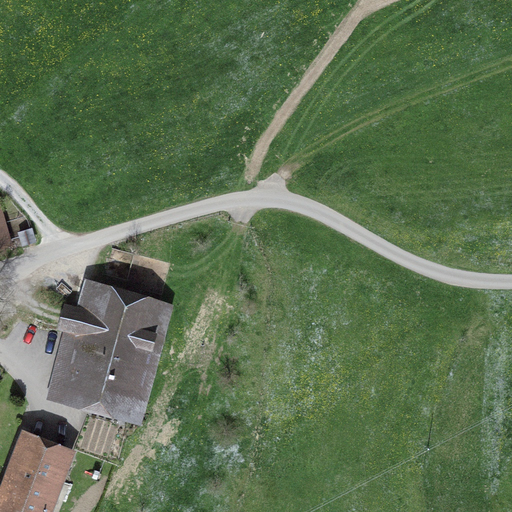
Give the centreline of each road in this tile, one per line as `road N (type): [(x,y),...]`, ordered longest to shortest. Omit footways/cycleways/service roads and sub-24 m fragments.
road 1 (track): [(511,280),(428,269),(314,209),(270,197),(170,215),(0,272)]
road 2 (track): [(270,197),(311,150),(352,126),(511,64)]
